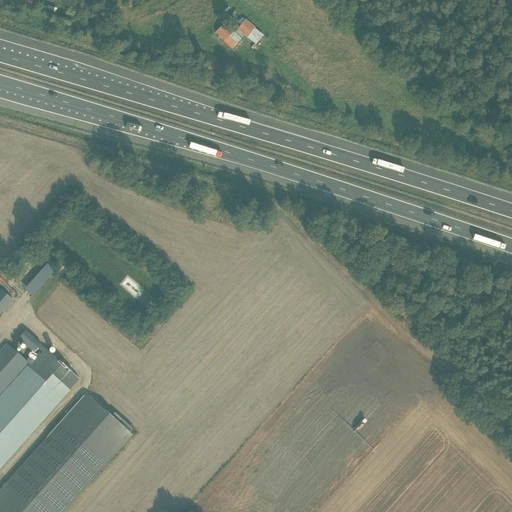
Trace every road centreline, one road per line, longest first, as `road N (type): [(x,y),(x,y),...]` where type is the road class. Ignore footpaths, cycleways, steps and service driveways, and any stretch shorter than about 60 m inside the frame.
road 1 (track): [(0,121),(290,213),(511,427)]
road 2 (motorway): [(0,82),(511,245)]
road 3 (motorway): [(511,207),(0,56)]
